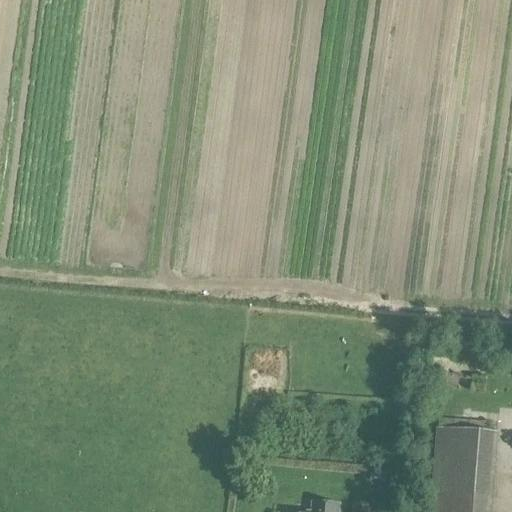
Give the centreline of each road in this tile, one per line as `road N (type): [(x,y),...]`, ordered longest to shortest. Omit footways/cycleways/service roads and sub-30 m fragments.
road 1 (track): [(161,289),(511,322)]
road 2 (track): [(199,0),(161,289)]
road 3 (track): [(161,289),(0,275)]
